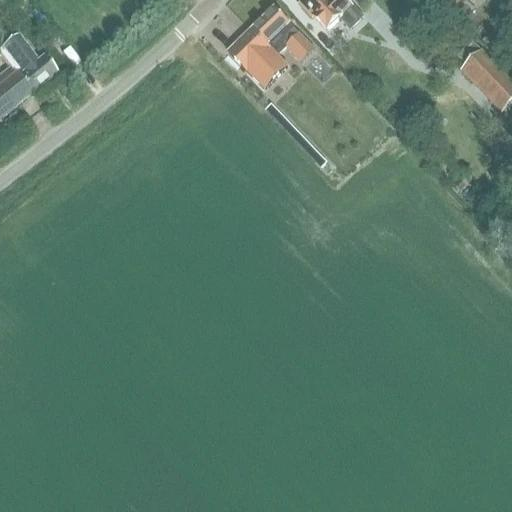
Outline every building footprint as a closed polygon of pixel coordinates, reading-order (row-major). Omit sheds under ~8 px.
[(328,0),(296,0),(301,5),(299,7),(312,20),(313,19),(326,33),(340,20),(352,32),(364,20),(344,0),(333,0),(331,2),(328,0)] [(465,0),(454,0),(448,7),(463,22),(475,10),(465,0)] [(252,33),(230,55),(266,92),(290,69),(280,58),(287,51),(302,66),(316,53),(301,37),(290,26),(275,10),(252,33)] [(484,36),(493,28),(476,10),(467,18),(484,36)] [(38,64),(18,39),(0,52),(0,54),(11,69),(0,78),(0,122),(57,76),(44,59),(38,64)] [(391,51),(369,65),(382,86),(404,72),(391,51)] [(511,84),(483,54),(463,74),(502,115),(511,106),(511,84)] [(309,66),(301,75),(314,88),(323,79),(309,66)] [(459,180),(454,185),(458,190),(464,185),(459,180)]
